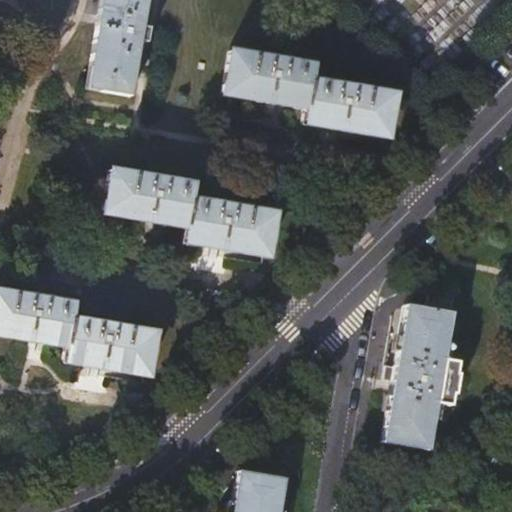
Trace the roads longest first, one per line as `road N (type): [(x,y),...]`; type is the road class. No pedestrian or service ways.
road 1 (residential): [(511,94),(166,438),(74,493),(5,511)]
road 2 (secondary): [(93,511),(178,461),(364,277)]
road 3 (residential): [(364,277),(325,511)]
road 4 (secondary): [(364,277),(511,131)]
